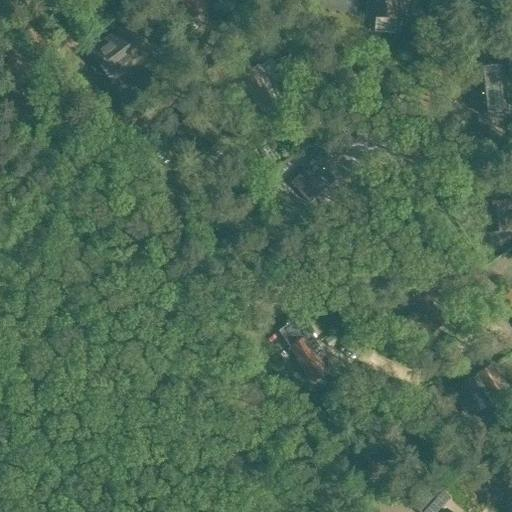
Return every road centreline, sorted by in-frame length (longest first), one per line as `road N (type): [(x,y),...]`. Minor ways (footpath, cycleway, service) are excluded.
road 1 (track): [(295,0),(364,86),(511,321)]
road 2 (track): [(256,0),(159,129),(148,133),(135,132),(35,0)]
road 3 (unknown): [(244,286),(296,353),(458,511)]
